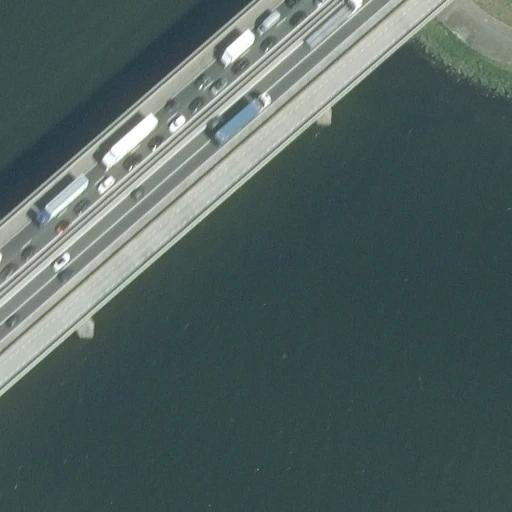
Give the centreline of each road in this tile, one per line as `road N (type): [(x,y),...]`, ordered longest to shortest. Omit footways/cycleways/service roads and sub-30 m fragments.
road 1 (unclassified): [(0,381),(432,0)]
road 2 (motorway): [(0,330),(374,0)]
road 3 (motorway): [(310,0),(0,273)]
